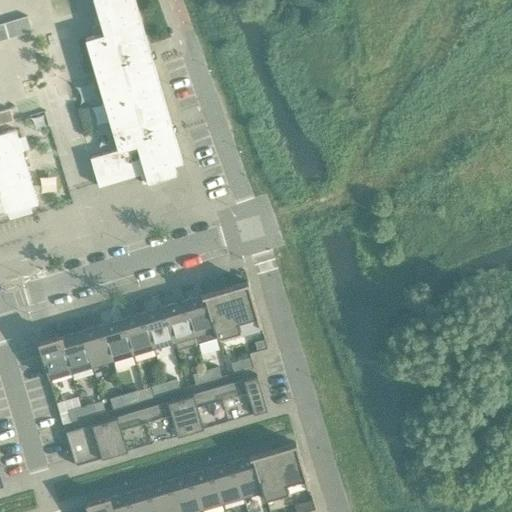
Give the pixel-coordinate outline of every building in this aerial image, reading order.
[(93,0),(103,33),(85,38),(118,149),(90,157),(98,185),(140,173),(143,182),(176,172),(173,163),(182,161),(134,0),(93,0)] [(27,15),(0,23),(0,40),(32,31),(27,15)] [(0,123),(13,120),(9,108),(0,110),(0,123)] [(0,214),(38,203),(16,129),(0,133),(0,214)] [(210,292),(205,293),(218,336),(260,323),(248,281),(210,292)] [(218,336),(205,293),(184,299),(195,334),(214,328),(216,336),(218,336)] [(197,343),(195,334),(184,299),(164,306),(174,340),(177,349),(197,343)] [(153,346),(174,340),(164,306),(143,312),(153,346)] [(132,352),(153,346),(143,312),(122,318),(132,352)] [(132,352),(122,318),(101,324),(112,358),(132,352)] [(81,330),(91,364),(112,358),(101,324),(81,330)] [(91,364),(81,330),(60,336),(70,371),(91,364)] [(38,343),(48,377),(70,371),(60,336),(38,343)] [(267,347),(264,337),(254,340),(257,350),(267,347)] [(231,362),(234,372),(253,367),(250,356),(231,362)] [(208,380),(221,376),(218,366),(205,369),(208,380)] [(205,369),(192,373),(196,384),(208,380),(205,369)] [(228,420),(267,408),(257,374),(218,385),(228,420)] [(167,392),(180,388),(176,378),(164,382),(167,392)] [(164,382),(151,385),(154,396),(167,392),(164,382)] [(190,431),(228,420),(218,385),(180,397),(190,431)] [(125,404),(138,401),(135,390),(122,394),(125,404)] [(122,394),(110,398),(113,408),(125,404),(122,394)] [(152,442),(190,431),(180,397),(142,408),(152,442)] [(84,417),(97,413),(94,402),(81,406),(84,417)] [(81,406),(68,410),(71,421),(84,417),(81,406)] [(114,454),(152,442),(142,408),(104,419),(114,454)] [(104,419),(65,430),(76,465),(114,454),(104,419)] [(258,453),(257,453),(270,495),(289,489),(308,484),(296,442),(276,448),(258,453)] [(257,453),(236,459),(246,493),(262,489),(265,497),(270,495),(257,453)] [(236,459),(214,466),(225,500),(246,493),(236,459)] [(214,466),(193,472),(203,506),(225,500),(214,466)] [(193,472),(172,478),(181,511),(183,511),(203,506),(193,472)] [(181,511),(172,478),(150,485),(158,511),(181,511)] [(158,511),(150,485),(129,491),(135,511),(158,511)] [(135,511),(129,491),(107,497),(111,511),(135,511)] [(105,498),(86,504),(87,507),(88,511),(111,511),(107,497),(105,498)] [(303,502),(295,504),(297,511),(303,511),(315,508),(313,499),(303,502)]
